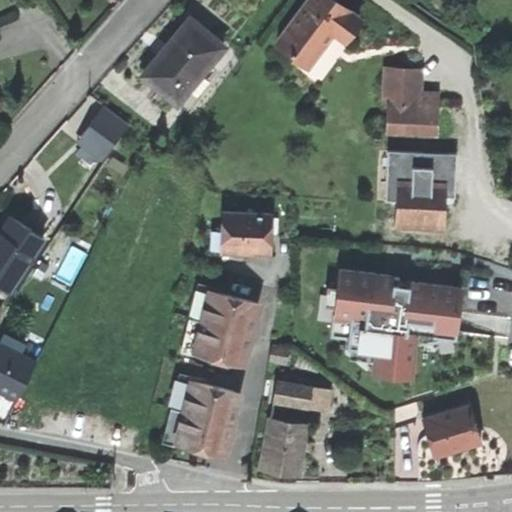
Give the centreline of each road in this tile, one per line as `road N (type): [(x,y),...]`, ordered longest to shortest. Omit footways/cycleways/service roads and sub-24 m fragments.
road 1 (secondary): [(159,504),(475,505)]
road 2 (unknown): [(511,223),(481,191),(461,92),(444,62),(385,6)]
road 3 (residential): [(0,170),(153,0)]
road 4 (residential): [(159,504),(145,473),(126,459),(0,434)]
road 5 (secondary): [(0,506),(159,504)]
